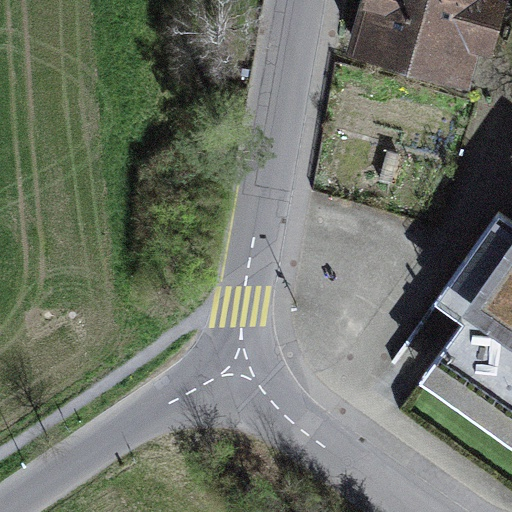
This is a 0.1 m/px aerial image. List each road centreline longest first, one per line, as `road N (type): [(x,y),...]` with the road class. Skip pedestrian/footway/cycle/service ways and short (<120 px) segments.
road 1 (residential): [(242,365),(243,309),(299,0)]
road 2 (unclassified): [(0,506),(242,365)]
road 3 (residential): [(242,365),(313,440),(413,511)]
